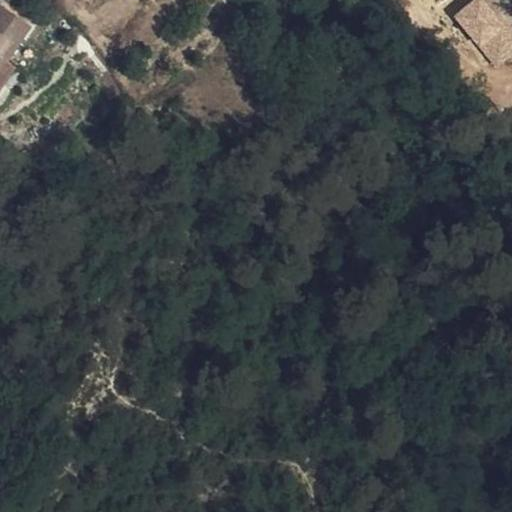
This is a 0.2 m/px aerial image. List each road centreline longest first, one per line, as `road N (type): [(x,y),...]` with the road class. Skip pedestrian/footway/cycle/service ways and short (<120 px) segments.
road 1 (primary): [(126,511),(311,149),(425,0)]
road 2 (primary): [(397,0),(290,140),(100,511)]
